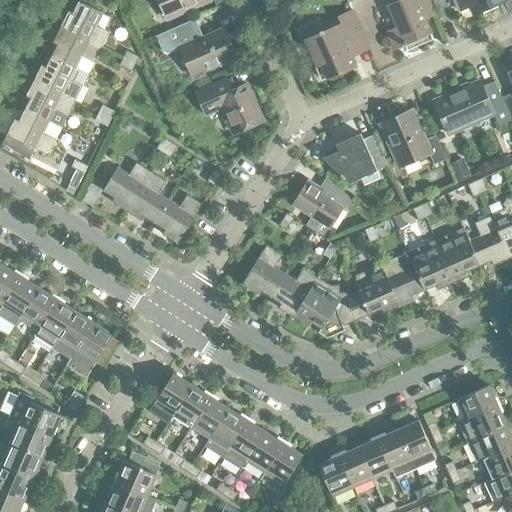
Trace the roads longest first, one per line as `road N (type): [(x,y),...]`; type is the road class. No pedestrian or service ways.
road 1 (tertiary): [(169,326),(274,392),(310,405),(347,404),(511,336)]
road 2 (tertiary): [(505,305),(334,369),(279,357),(186,299)]
road 3 (tertiary): [(186,299),(0,181)]
road 4 (residential): [(186,299),(302,113)]
road 5 (residential): [(54,511),(169,326)]
road 6 (residential): [(302,113),(492,37)]
road 7 (tertiary): [(0,219),(169,326)]
road 8 (residential): [(302,113),(254,0)]
